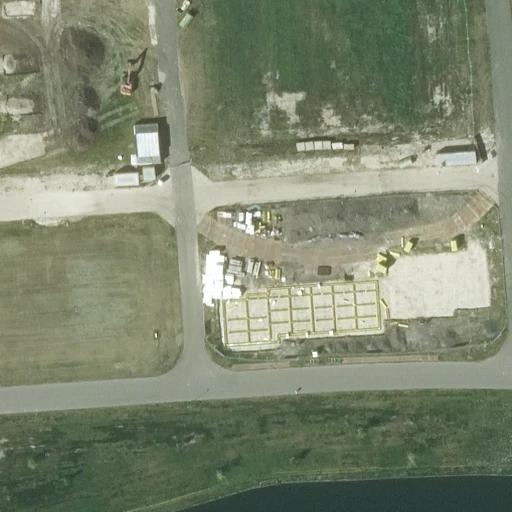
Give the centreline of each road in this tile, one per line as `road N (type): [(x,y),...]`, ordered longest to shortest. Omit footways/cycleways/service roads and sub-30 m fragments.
road 1 (residential): [(184,198),(506,177)]
road 2 (tertiary): [(511,375),(198,387)]
road 3 (residential): [(184,198),(159,0)]
road 4 (tertiary): [(198,387),(0,399)]
road 5 (residential): [(198,387),(184,198)]
road 6 (residential): [(0,210),(184,198)]
road 7 (residential): [(493,0),(506,177)]
